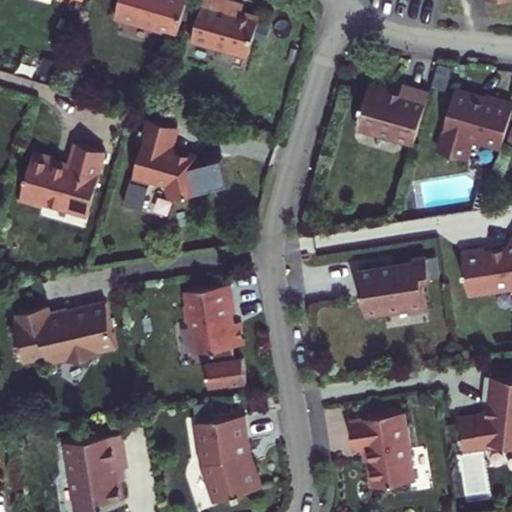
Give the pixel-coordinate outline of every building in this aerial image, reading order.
[(173,30),(182,0),(114,0),(111,15),(158,29),(159,26),(173,30)] [(228,0),(196,0),(187,34),(243,50),(254,11),(237,7),(228,4),(228,0)] [(410,140),(425,87),(399,79),(395,89),(365,81),(360,97),(356,100),(356,103),(357,108),(353,124),(410,140)] [(497,145),(510,100),(484,92),(479,96),(473,94),(470,90),(452,85),(433,147),(462,156),(468,136),(497,145)] [(175,122),(149,115),(126,199),(142,203),(148,174),(167,178),(170,193),(210,184),(207,163),(198,165),(195,151),(170,143),(175,122)] [(101,138),(73,130),(66,152),(50,148),(51,144),(31,139),(17,187),(39,193),(40,190),(85,203),(97,162),(95,159),(101,138)] [(473,183),(467,207),(479,205),(485,187),(473,183)] [(462,277),(465,293),(491,289),(491,286),(510,284),(510,289),(511,289),(511,230),(504,244),(482,247),(482,244),(459,248),(461,268),(460,268),(461,277),(462,277)] [(409,257),(354,265),(360,307),(403,301),(404,305),(422,302),(418,275),(426,274),(422,250),(408,252),(409,257)] [(221,279),(176,287),(178,298),(175,302),(178,318),(182,321),(186,348),(204,346),(207,348),(210,345),(229,342),(235,341),(231,318),(224,319),(222,309),(226,309),(221,279)] [(10,303),(5,312),(9,331),(8,332),(12,352),(37,348),(37,350),(39,353),(41,353),(61,351),(61,354),(65,358),(71,359),(76,358),(81,355),(84,351),(83,347),(107,344),(100,298),(61,304),(58,307),(58,310),(43,312),(41,298),(10,303)] [(204,346),(186,348),(191,380),(239,373),(236,352),(231,353),(229,342),(210,345),(207,348),(204,346)] [(506,378),(480,375),(478,403),(484,404),(483,411),(477,417),(475,417),(473,415),(459,417),(455,421),(459,450),(480,447),(481,445),(486,447),(504,444),(511,444),(511,372),(507,372),(506,378)] [(398,410),(345,418),(349,447),(362,446),(367,485),(408,479),(405,455),(407,454),(403,425),(400,425),(398,410)] [(240,411),(191,419),(197,462),(211,498),(236,489),(236,490),(244,488),(243,486),(258,480),(249,456),(244,458),(241,449),(240,443),(244,437),(240,411)] [(116,430),(61,438),(71,508),(118,501),(112,465),(121,463),(116,430)]
